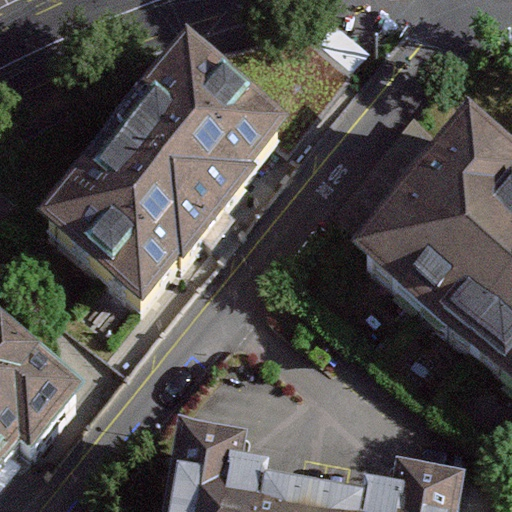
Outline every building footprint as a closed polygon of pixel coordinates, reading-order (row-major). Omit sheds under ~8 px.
[(356,88),(308,53),(178,79),(285,166),(356,88)] [(136,350),(285,166),(178,79),(29,263),(136,350)] [(349,299),(467,396),(511,341),(511,193),(466,156),(349,299)] [(511,341),(467,396),(511,431),(511,341)] [(82,421),(0,352),(0,494),(17,475),(28,485),(82,421)] [(179,462),(170,511),(249,511),(243,511),(249,474),(179,462)] [(468,511),(400,500),(398,511),(468,511)]
